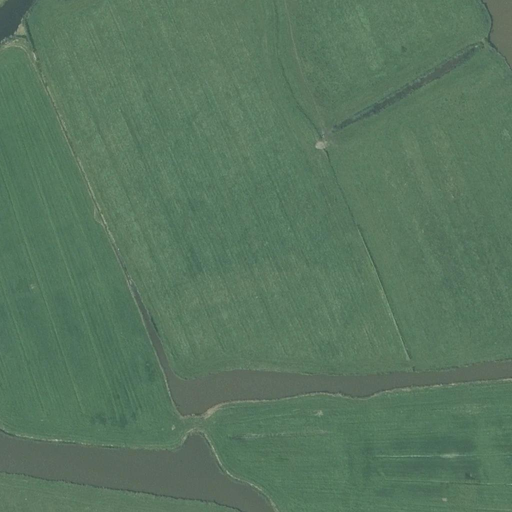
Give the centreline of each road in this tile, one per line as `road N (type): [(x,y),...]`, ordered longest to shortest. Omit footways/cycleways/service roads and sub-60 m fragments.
road 1 (track): [(100,0),(19,67),(176,433),(511,391)]
road 2 (track): [(511,88),(416,108),(317,147),(280,90),(257,0)]
